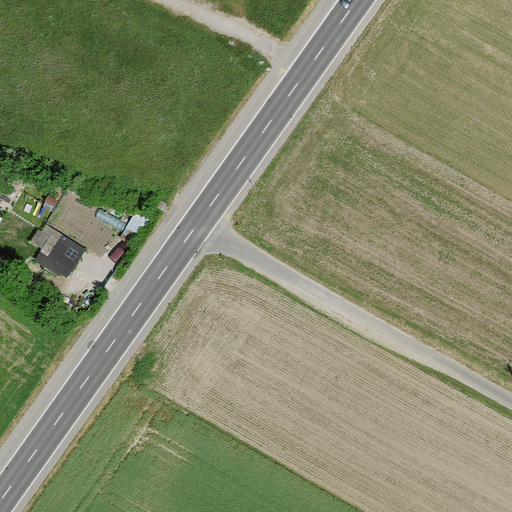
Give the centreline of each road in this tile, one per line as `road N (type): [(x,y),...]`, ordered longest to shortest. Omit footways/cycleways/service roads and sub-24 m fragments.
road 1 (unclassified): [(511,400),(198,223)]
road 2 (tertiary): [(198,223),(0,502)]
road 3 (tertiary): [(359,0),(198,223)]
road 4 (track): [(311,66),(160,0)]
